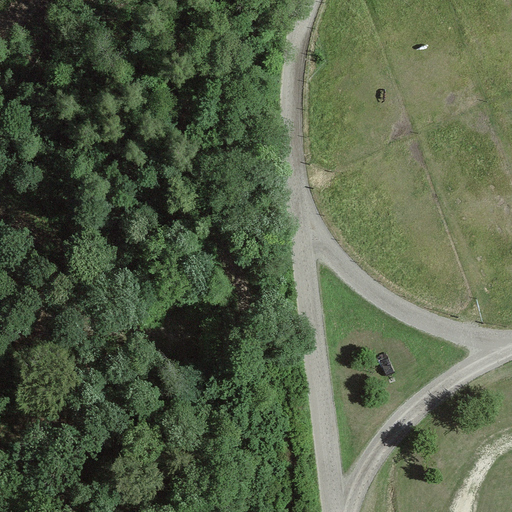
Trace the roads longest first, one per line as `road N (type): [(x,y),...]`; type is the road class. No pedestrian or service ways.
road 1 (unclassified): [(338,511),(302,209)]
road 2 (unclassified): [(302,209),(348,272),(380,297),(500,346)]
road 3 (unclassified): [(343,511),(401,419),(500,346)]
road 4 (unclassified): [(302,209),(292,83),(314,0)]
